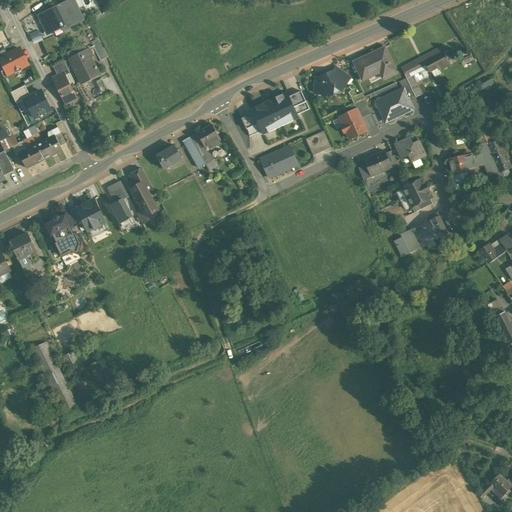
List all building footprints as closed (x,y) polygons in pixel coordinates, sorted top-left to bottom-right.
[(75,0),(70,0),(53,9),(54,12),(40,19),(43,26),(45,25),(50,33),(61,27),(61,28),(63,27),(63,25),(68,22),(71,28),(85,21),(83,22),(77,10),(79,9),(75,0)] [(99,12),(91,18),(94,22),(102,16),(99,12)] [(55,37),(43,42),(50,57),(60,49),(55,37)] [(98,39),(91,43),(101,62),(108,58),(98,39)] [(67,54),(70,59),(87,50),(84,45),(67,54)] [(423,57),(430,71),(431,73),(439,69),(440,72),(451,66),(449,61),(453,59),(445,45),(423,57)] [(373,56),(355,65),(362,81),(381,72),(384,80),(397,73),(385,48),(372,54),(373,56)] [(87,50),(70,59),(83,85),(91,81),(90,79),(99,75),(90,56),(91,55),(89,49),(87,50)] [(29,66),(20,50),(8,56),(1,60),(2,63),(9,76),(14,73),(17,74),(21,72),(22,69),(29,66)] [(416,84),(420,82),(429,78),(427,73),(430,71),(423,57),(401,68),(409,84),(410,87),(416,84)] [(70,74),(64,62),(53,67),(58,77),(64,74),(65,77),(70,74)] [(350,78),(339,71),(336,76),(346,83),(350,78)] [(336,76),(331,73),(322,77),(322,81),(321,94),(321,95),(331,96),(332,88),(336,86),(343,91),(347,84),(346,83),(336,76)] [(58,77),(54,79),(66,103),(76,98),(65,77),(64,74),(58,77)] [(420,82),(416,84),(421,95),(425,93),(420,82)] [(410,87),(409,84),(402,87),(403,90),(410,103),(417,100),(416,98),(410,87)] [(416,84),(410,87),(416,98),(421,95),(416,84)] [(11,94),(17,105),(30,97),(25,87),(11,94)] [(403,90),(384,99),(380,111),(381,114),(384,115),(387,122),(395,118),(396,117),(395,116),(401,114),(402,115),(413,109),(410,103),(403,90)] [(301,92),(289,97),(294,108),(306,102),(301,92)] [(276,99),(263,105),(263,104),(257,107),(257,108),(252,110),(258,124),(263,135),(269,132),(269,133),(294,121),(293,121),(299,118),(294,108),(289,97),(288,93),(283,96),(282,95),(276,98),(276,99)] [(36,119),(51,112),(42,95),(27,103),(36,119)] [(365,99),(354,105),(356,110),(357,110),(361,119),(372,114),(365,99)] [(361,119),(357,110),(356,110),(339,118),(343,126),(342,127),(345,134),(346,133),(350,139),(367,131),(361,119)] [(258,124),(253,114),(242,119),(246,130),(258,124)] [(486,143),(487,145),(496,142),(488,121),(479,125),(484,137),(486,143)] [(471,127),(476,140),(484,137),(479,125),(471,127)] [(196,135),(205,151),(222,141),(213,126),(196,135)] [(35,127),(29,129),(33,137),(38,134),(35,127)] [(58,128),(49,133),(51,139),(55,137),(61,134),(58,128)] [(33,137),(29,129),(24,132),(27,139),(28,139),(33,137)] [(324,132),(306,140),(313,156),(331,147),(324,132)] [(61,134),(55,137),(61,147),(66,144),(61,134)] [(205,151),(196,135),(190,139),(205,165),(210,173),(216,170),(205,151)] [(1,143),(5,150),(11,147),(18,144),(14,136),(1,143)] [(38,146),(33,137),(28,139),(27,139),(24,140),(29,150),(20,155),(27,169),(45,160),(38,146)] [(51,139),(38,146),(45,160),(63,151),(61,147),(55,137),(51,139)] [(477,146),(486,143),(484,137),(476,140),(475,141),(477,146)] [(413,144),(411,144),(409,138),(395,145),(397,149),(401,158),(407,155),(409,156),(412,162),(425,156),(419,142),(413,144)] [(205,165),(190,139),(184,142),(198,169),(205,165)] [(496,142),(487,145),(492,159),(505,154),(500,140),(496,142)] [(498,173),(492,159),(487,145),(486,143),(477,146),(489,177),(498,173)] [(11,147),(5,150),(5,152),(10,161),(17,158),(11,147)] [(175,147),(157,157),(164,170),(171,166),(171,165),(182,159),(175,147)] [(284,149),(261,160),(269,178),(293,168),(284,149)] [(401,158),(397,149),(391,151),(396,162),(402,159),(401,158)] [(385,154),(384,151),(363,160),(365,165),(370,177),(392,168),(385,154)] [(396,162),(391,151),(385,154),(392,168),(398,165),(396,162)] [(5,152),(0,154),(0,167),(5,177),(15,171),(10,161),(5,152)] [(462,153),(459,154),(463,173),(476,170),(472,156),(463,157),(462,153)] [(459,154),(454,155),(455,159),(450,160),(453,175),(463,173),(459,154)] [(505,154),(492,159),(498,173),(501,181),(505,180),(507,175),(505,170),(511,168),(505,154)] [(365,165),(359,168),(364,180),(370,177),(365,165)] [(143,169),(131,176),(136,187),(143,183),(146,188),(151,185),(143,169)] [(418,175),(407,180),(410,186),(421,180),(418,175)] [(410,186),(403,189),(407,198),(427,189),(423,180),(410,186)] [(129,198),(121,182),(114,185),(120,197),(122,196),(124,200),(129,198)] [(136,187),(132,189),(143,210),(147,217),(158,211),(153,201),(154,200),(151,195),(150,195),(146,188),(143,183),(136,187)] [(407,198),(411,208),(414,207),(413,206),(430,199),(432,198),(427,189),(407,198)] [(120,197),(110,202),(123,227),(133,222),(131,218),(133,217),(124,200),(122,196),(120,197)] [(430,199),(413,206),(414,207),(416,212),(433,204),(430,199)] [(95,201),(78,210),(83,220),(89,232),(95,229),(96,230),(101,227),(100,226),(106,223),(95,201)] [(77,223),(83,220),(78,210),(77,209),(71,212),(77,223)] [(147,217),(143,210),(137,213),(143,224),(149,221),(147,217)] [(76,223),(71,212),(66,215),(71,226),(76,223)] [(437,213),(428,218),(429,221),(431,220),(439,216),(437,213)] [(66,215),(60,218),(59,217),(54,219),(55,221),(46,225),(51,236),(53,235),(57,243),(55,244),(61,257),(71,251),(77,253),(80,244),(75,234),(73,234),(69,227),(71,226),(66,215)] [(439,216),(431,220),(440,237),(441,240),(449,236),(439,216)] [(429,221),(426,223),(434,240),(440,237),(431,220),(429,221)] [(426,223),(418,227),(419,229),(412,233),(410,231),(401,236),(402,238),(409,254),(425,246),(424,245),(434,240),(426,223)] [(28,234),(12,242),(11,241),(10,242),(18,258),(26,253),(27,255),(35,251),(36,252),(37,251),(28,234)] [(500,242),(502,245),(507,252),(511,248),(511,236),(511,235),(500,242)] [(409,254),(402,238),(395,242),(402,257),(409,254)] [(489,245),(478,252),(488,265),(498,258),(494,251),(489,245)] [(507,252),(502,245),(494,251),(498,258),(507,252)] [(2,253),(0,254),(0,276),(11,271),(2,253)] [(26,253),(18,258),(24,270),(32,266),(27,255),(26,253)] [(511,284),(510,281),(502,287),(511,299),(511,298),(511,297),(511,284)] [(497,300),(487,305),(495,318),(496,317),(505,313),(497,300)] [(511,327),(505,313),(496,317),(509,345),(511,343),(511,327)] [(504,338),(491,345),(495,352),(508,345),(504,338)] [(31,347),(62,411),(77,403),(46,340),(31,347)] [(491,345),(481,351),(488,365),(499,359),(495,352),(491,345)] [(73,352),(63,357),(69,368),(78,363),(73,352)] [(97,361),(89,365),(96,380),(104,376),(97,361)] [(482,474),(488,479),(496,470),(490,465),(482,474)] [(499,474),(491,484),(496,488),(505,496),(511,488),(511,481),(509,479),(507,481),(499,474)] [(479,496),(483,503),(488,497),(496,488),(491,484),(479,496)] [(497,505),(488,497),(483,503),(483,504),(492,511),(497,505)]
